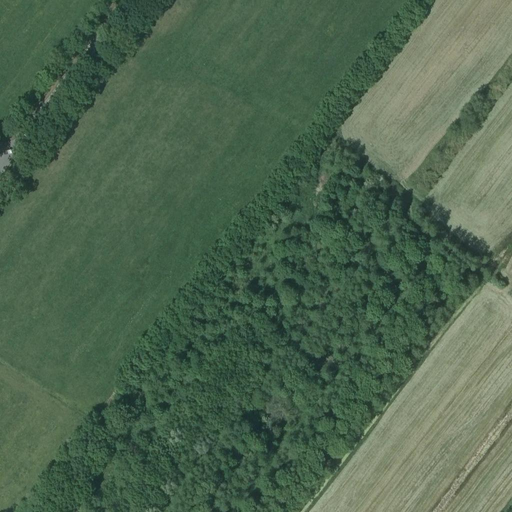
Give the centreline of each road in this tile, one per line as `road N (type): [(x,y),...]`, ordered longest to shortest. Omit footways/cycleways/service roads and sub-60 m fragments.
road 1 (track): [(16,169),(143,0)]
road 2 (tertiary): [(4,161),(130,0)]
